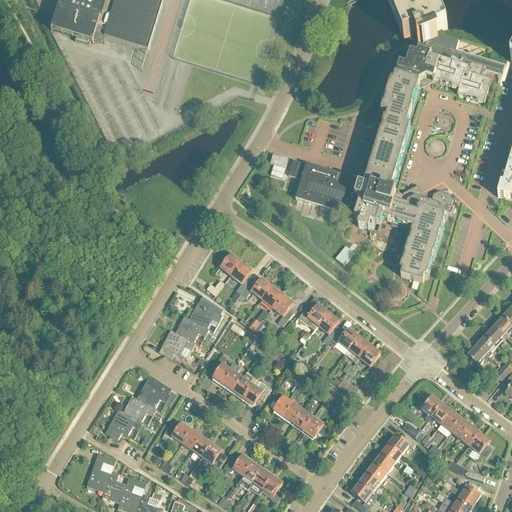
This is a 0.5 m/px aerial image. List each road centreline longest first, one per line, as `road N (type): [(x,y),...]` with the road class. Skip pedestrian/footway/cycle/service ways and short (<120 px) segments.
road 1 (residential): [(423,365),(216,211)]
road 2 (residential): [(323,489),(126,355)]
road 3 (unclassified): [(320,0),(295,73),(216,211)]
road 4 (residential): [(446,178),(465,112),(431,103),(412,168)]
road 5 (unclassified): [(126,355),(216,211)]
road 6 (unclassified): [(42,492),(126,355)]
road 7 (residential): [(323,489),(423,365)]
road 8 (residential): [(423,365),(511,262)]
